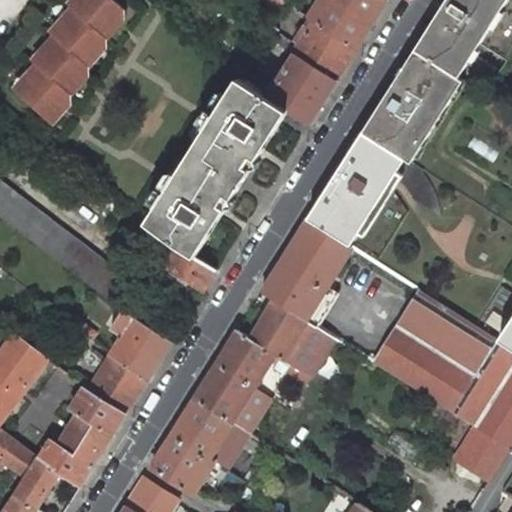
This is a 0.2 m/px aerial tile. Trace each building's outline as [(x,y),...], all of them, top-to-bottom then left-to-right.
[(76,0),(74,3),(108,34),(117,24),(113,18),(115,15),(116,16),(121,14),(125,11),(126,5),(119,0),(76,0)] [(319,0),(310,16),(315,20),(359,47),(388,0),(319,0)] [(446,0),(416,49),(460,77),(508,0),(446,0)] [(56,32),(90,62),(96,55),(99,52),(94,46),(97,43),(99,44),(103,44),(107,39),(108,34),(74,3),(63,15),(64,23),(59,28),(56,32)] [(359,47),(315,20),(294,51),(297,53),(338,79),(359,47)] [(90,62),(56,32),(45,44),(45,51),(37,60),(71,89),(80,80),(75,75),(78,71),(79,73),(84,71),(89,67),(90,62)] [(416,49),(364,131),(406,158),(413,162),(465,80),(460,77),(416,49)] [(338,79),(297,53),(269,97),(289,110),(310,123),(338,79)] [(17,90),(51,120),(61,108),(57,103),(60,99),(61,100),(65,100),(70,94),(71,89),(37,60),(27,71),(27,78),(17,90)] [(240,75),(201,136),(205,139),(229,157),(250,172),(253,167),(247,163),(252,155),(258,158),(266,145),(253,137),(261,124),(274,133),(289,110),(269,97),(245,80),(240,75)] [(406,158),(364,131),(308,219),(351,245),(406,158)] [(201,136),(147,222),(175,243),(179,245),(196,256),(211,232),(198,223),(206,210),(219,219),(227,207),(221,202),(226,195),(232,199),(250,172),(229,157),(205,139),(201,136)] [(247,163),(253,167),(259,165),(258,158),(252,155),(247,163)] [(141,289),(0,180),(0,215),(123,309),(124,310),(141,290),(141,289)] [(226,195),(221,202),(227,207),(235,205),(232,199),(226,195)] [(351,245),(308,219),(263,291),(275,299),(307,319),(353,246),(351,245)] [(175,243),(147,222),(140,232),(169,252),(175,243)] [(205,289),(218,270),(196,256),(179,245),(167,265),(205,289)] [(511,346),(500,339),(421,289),(375,362),(511,447),(511,346)] [(141,290),(124,310),(172,343),(185,320),(141,290)] [(307,319),(275,299),(252,338),(277,354),(285,359),(312,376),(336,337),(317,325),(307,319)] [(124,310),(123,309),(112,328),(123,336),(160,361),(172,343),(124,310)] [(82,311),(72,323),(78,328),(92,339),(101,326),(82,311)] [(511,320),(500,339),(511,346),(511,320)] [(92,339),(78,328),(72,336),(86,347),(92,339)] [(251,338),(238,330),(196,397),(234,422),(271,362),(277,354),(252,338),(251,338)] [(27,342),(15,332),(0,352),(0,422),(48,358),(27,342)] [(35,332),(27,342),(48,358),(73,377),(82,366),(35,332)] [(123,336),(112,354),(148,379),(160,361),(123,336)] [(127,414),(148,379),(112,354),(109,358),(92,348),(83,361),(100,372),(90,389),(127,414)] [(285,359),(277,354),(271,362),(276,365),(273,369),(304,389),(312,376),(285,359)] [(90,389),(85,385),(71,408),(94,424),(75,454),(51,439),(39,458),(60,471),(81,485),(127,414),(90,389)] [(234,422),(196,397),(152,466),(195,493),(216,460),(211,458),(229,430),(234,422)] [(0,427),(0,458),(28,477),(39,458),(1,428),(0,427)] [(34,511),(60,471),(39,458),(28,477),(4,511),(34,511)] [(170,511),(179,499),(145,478),(128,505),(138,511),(170,511)] [(375,511),(360,502),(353,511),(375,511)]
